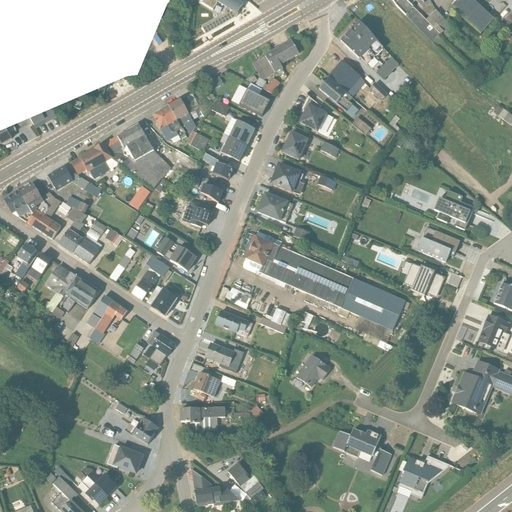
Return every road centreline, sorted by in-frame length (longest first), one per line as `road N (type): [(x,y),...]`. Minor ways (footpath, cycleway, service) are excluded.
road 1 (residential): [(187,341),(272,130),(321,44),(309,1)]
road 2 (tertiary): [(0,177),(309,1)]
road 3 (residential): [(187,341),(0,217)]
road 4 (residential): [(511,249),(483,258),(412,422)]
